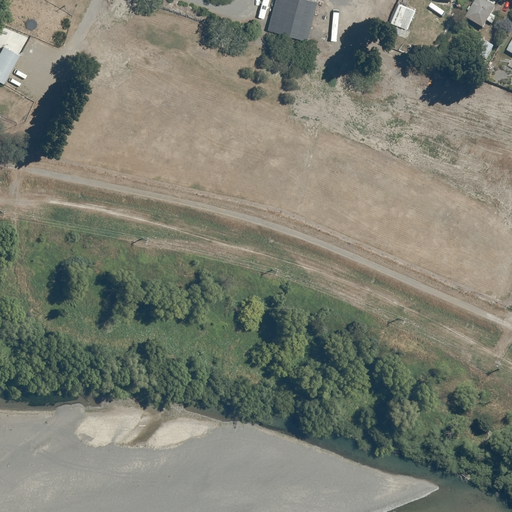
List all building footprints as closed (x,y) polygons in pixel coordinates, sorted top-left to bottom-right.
[(320,0),(320,2),(313,0),(276,0),(268,30),(309,41),(311,34),(341,42),(344,30),(336,28),(343,5),(324,0),(320,0)] [(477,0),(476,2),(473,1),(468,10),(472,12),(468,20),(485,30),(489,23),(494,25),(498,17),(493,15),(498,7),(496,6),(499,0),(490,0),(489,3),(483,0),(477,0)] [(412,9),(395,3),(387,22),(405,29),(412,9)] [(32,40),(20,36),(17,45),(29,49),(32,40)] [(495,47),(482,40),(475,54),(488,61),(495,47)] [(0,81),(15,54),(0,45),(0,81)] [(17,80),(9,76),(6,83),(14,87),(17,80)]
